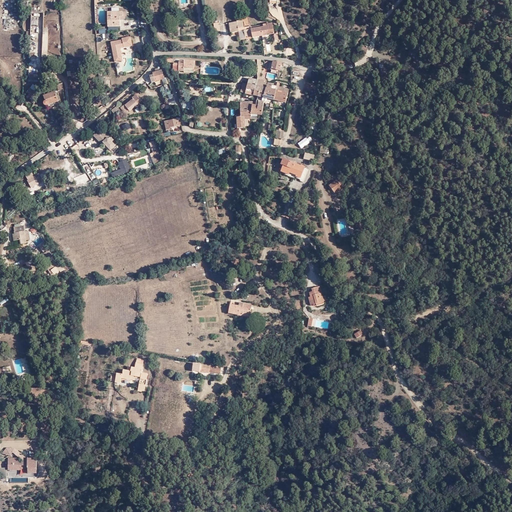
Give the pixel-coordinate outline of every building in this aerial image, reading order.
[(107,8),(107,12),(122,11),(123,19),(124,19),(127,16),(127,11),(124,7),(107,8)] [(122,11),(107,12),(108,26),(120,25),(120,19),(123,19),(122,11)] [(43,14),(38,15),(39,20),(33,21),(34,26),(44,25),(43,14)] [(244,27),(245,27),(244,21),(243,21),(243,19),(237,20),(238,21),(230,22),(231,29),(244,27)] [(272,24),(261,26),(262,36),(274,34),(272,24)] [(251,27),(251,26),(245,27),(244,27),(244,31),(245,31),(245,37),(248,36),(249,37),(252,37),(253,37),(262,36),(261,26),(251,27)] [(113,49),(131,46),(129,37),(121,38),(121,41),(111,43),(113,49)] [(257,68),(258,60),(246,59),(246,63),(250,63),(250,68),(257,68)] [(78,61),(79,73),(71,73),(71,78),(82,78),(82,61),(78,61)] [(184,68),(194,68),(194,61),(178,61),(178,64),(172,64),(173,71),(178,72),(178,70),(184,70),(184,68)] [(280,70),(282,61),(274,61),(273,62),(272,69),(271,72),(278,73),(279,70),(280,70)] [(219,66),(210,66),(210,62),(202,62),(202,74),(219,74),(219,66)] [(29,68),(30,81),(42,80),(41,73),(34,73),(33,67),(29,68)] [(154,71),(152,72),(153,74),(155,80),(155,81),(161,80),(158,70),(158,68),(156,69),(156,70),(154,70),(154,71)] [(162,70),(158,70),(161,80),(162,83),(162,84),(167,83),(166,80),(165,80),(162,70)] [(245,93),(257,95),(259,96),(261,87),(256,86),(256,80),(248,79),(245,93)] [(267,82),(268,81),(256,79),(256,80),(256,86),(261,87),(266,88),(267,85),(267,82)] [(259,96),(275,99),(277,89),(271,88),(271,85),(267,85),(266,88),(261,87),(259,96)] [(31,100),(35,91),(29,88),(25,97),(31,100)] [(171,89),(165,91),(171,109),(177,107),(171,89)] [(277,89),(275,99),(287,102),(288,92),(284,91),(278,90),(277,89)] [(47,103),(47,104),(60,98),(56,90),(43,95),(45,98),(42,101),(43,103),(45,104),(47,103)] [(135,101),(127,107),(130,110),(131,112),(135,109),(139,106),(140,105),(139,105),(142,102),(138,95),(133,99),(135,101)] [(60,98),(47,104),(48,107),(61,101),(60,98)] [(263,114),(264,101),(256,100),(256,101),(254,109),(240,109),(240,117),(237,117),(238,128),(245,127),(245,126),(249,126),(248,119),(257,118),(257,114),(263,114)] [(240,108),(240,109),(254,109),(256,101),(240,103),(240,108)] [(122,111),(119,108),(114,112),(116,114),(115,115),(117,117),(121,114),(119,113),(122,111)] [(181,124),(180,119),(177,120),(177,118),(165,121),(167,129),(170,128),(170,126),(181,124)] [(129,124),(123,125),(124,132),(131,131),(129,124)] [(275,136),(283,138),(285,130),(277,128),(275,136)] [(97,136),(102,132),(101,130),(94,136),(102,145),(104,143),(97,136)] [(111,151),(116,147),(113,143),(115,141),(105,131),(104,133),(102,132),(97,136),(104,143),(111,151)] [(161,154),(152,158),(154,164),(164,160),(161,154)] [(111,173),(113,178),(131,171),(127,158),(118,162),(121,170),(111,173)] [(279,172),(295,179),(296,176),(305,179),(309,168),(283,159),(278,170),(280,171),(279,172)] [(40,174),(35,177),(31,179),(35,186),(43,182),(41,180),(43,179),(40,174)] [(333,191),(341,185),(340,184),(341,183),(340,181),(338,182),(335,184),(334,182),(329,185),(333,191)] [(25,241),(23,226),(14,226),(15,238),(20,238),(20,242),(25,241)] [(323,300),(325,300),(324,295),(321,296),(318,286),(310,288),(311,291),(312,295),(309,296),(307,297),(309,305),(315,303),(323,300)] [(244,307),(234,306),(234,307),(230,307),(229,314),(243,316),(243,314),(248,315),(248,317),(251,317),(253,306),(244,304),(244,307)] [(138,389),(144,390),(147,375),(141,373),(143,365),(142,365),(143,362),(136,360),(136,363),(135,363),(134,369),(131,368),(130,371),(127,371),(123,370),(122,374),(116,373),(114,381),(120,383),(121,378),(130,380),(131,375),(135,376),(134,378),(140,379),(138,389)] [(210,366),(200,365),(200,366),(195,365),(194,365),(193,370),(209,373),(209,372),(221,374),(222,369),(210,367),(210,366)] [(30,473),(39,472),(39,461),(33,462),(33,459),(29,459),(29,463),(20,463),(20,460),(10,459),(10,471),(21,472),(21,470),(30,470),(30,473)]
